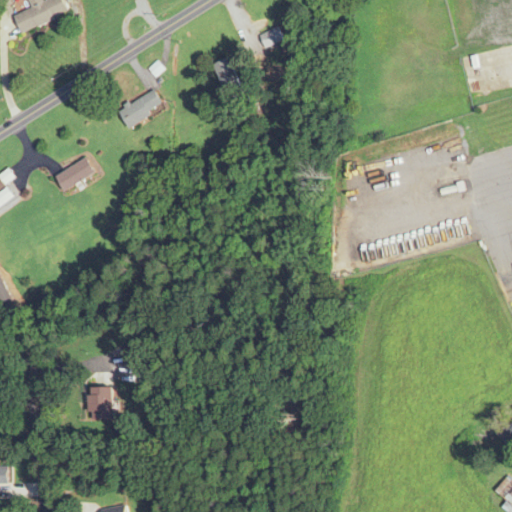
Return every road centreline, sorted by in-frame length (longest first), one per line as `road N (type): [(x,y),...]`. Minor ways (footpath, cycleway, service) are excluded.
road 1 (residential): [(212,0),(0,134)]
road 2 (residential): [(0,290),(27,357),(45,511)]
